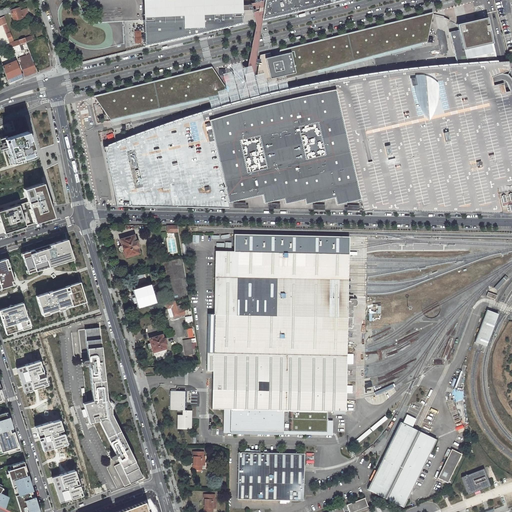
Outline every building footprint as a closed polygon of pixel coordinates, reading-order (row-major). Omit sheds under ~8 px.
[(183,2),(143,4),(143,11),(146,11),(146,9),(151,9),(151,11),(153,11),(153,14),(143,14),(145,43),(155,43),(216,28),(233,24),(232,22),(242,22),(242,10),(242,4),(241,0),(235,0),(216,1),(183,2)] [(251,3),(242,4),(242,10),(252,10),(253,10),(261,9),(263,9),(264,0),(252,3),(251,3)] [(264,0),(263,9),(262,19),(310,7),(337,0),(264,0)] [(508,0),(497,3),(500,15),(511,12),(508,0)] [(0,9),(0,15),(12,11),(14,20),(28,16),(26,9),(23,9),(22,6),(11,10),(10,6),(0,9)] [(309,42),(279,50),(289,49),(289,48),(299,47),(298,46),(309,45),(305,73),(310,72),(317,70),(314,66),(318,41),(328,40),(328,38),(337,38),(337,36),(347,35),(347,34),(357,33),(357,31),(366,29),(376,27),(376,26),(386,26),(386,24),(396,23),(396,22),(405,21),(405,19),(415,18),(415,17),(425,16),(425,14),(432,14),(432,12),(415,16),(376,26),(318,40),(314,41),(309,42)] [(511,13),(511,12),(498,16),(508,50),(509,50),(511,61),(511,13)] [(314,66),(317,70),(325,68),(335,65),(412,45),(416,44),(426,41),(431,15),(432,14),(425,14),(425,16),(415,17),(415,18),(405,19),(405,21),(396,22),(396,23),(386,24),(386,26),(376,26),(376,27),(366,29),(357,31),(357,33),(347,34),(347,35),(337,36),(337,38),(328,38),(328,40),(318,41),(314,66)] [(9,41),(13,40),(4,16),(0,17),(0,25),(2,25),(9,41)] [(357,209),(511,212),(511,80),(508,62),(497,63),(487,18),(457,25),(458,30),(449,32),(456,65),(436,67),(416,69),(380,73),(349,78),(307,87),(295,89),(279,92),(218,108),(166,125),(104,148),(116,204),(123,204),(244,207),(357,209)] [(33,40),(32,35),(9,43),(11,47),(26,42),(33,40)] [(28,48),(26,42),(11,47),(13,53),(28,48)] [(256,79),(259,84),(276,80),(275,77),(285,75),(285,78),(296,76),(305,73),(309,45),(298,46),(299,47),(289,48),(289,49),(279,50),(280,55),(270,56),(270,53),(260,55),(257,69),(256,79)] [(19,59),(25,77),(37,72),(29,51),(26,52),(27,56),(19,59)] [(3,67),(9,83),(23,77),(17,61),(3,67)] [(94,96),(95,97),(105,94),(105,95),(114,91),(115,92),(124,89),(124,90),(134,87),(144,84),(144,85),(153,82),(163,79),(163,80),(173,77),(173,78),(182,74),(183,76),(192,72),(192,73),(202,70),(202,71),(212,67),(211,66),(94,96)] [(95,97),(110,119),(224,93),(225,87),(212,67),(202,71),(202,70),(192,73),(192,72),(183,76),(182,74),(173,78),(173,77),(163,80),(163,79),(153,82),(144,85),(144,84),(134,87),(124,90),(124,89),(115,92),(114,91),(105,95),(105,94),(95,97)] [(37,160),(28,131),(1,140),(0,136),(0,158),(14,154),(19,166),(37,160)] [(0,234),(54,217),(43,184),(24,190),(29,203),(0,211),(0,234)] [(213,371),(212,409),(227,409),(227,430),(327,431),(328,410),(334,410),(346,410),(346,398),(346,379),(347,368),(347,350),(347,328),(348,300),(348,295),(348,292),(348,284),(348,275),(348,267),(348,259),(349,248),(349,240),(349,236),(234,234),(233,252),(215,252),(214,314),(208,314),(207,370),(213,371)] [(134,235),(125,238),(120,239),(122,245),(120,246),(119,247),(119,248),(120,250),(120,251),(121,252),(124,251),(125,257),(139,252),(137,247),(139,246),(137,241),(136,241),(134,235)] [(67,239),(22,254),(29,274),(73,260),(67,239)] [(7,259),(0,260),(0,289),(15,284),(7,259)] [(77,271),(71,274),(73,280),(80,277),(77,271)] [(86,302),(80,281),(37,296),(43,316),(86,302)] [(136,291),(137,295),(138,300),(139,304),(152,300),(151,296),(152,296),(151,291),(149,291),(148,287),(143,288),(140,290),(136,291)] [(350,300),(348,300),(347,328),(352,328),(353,306),(356,306),(357,304),(357,301),(356,299),(353,299),(350,299),(350,300)] [(23,303),(0,309),(0,317),(6,335),(30,327),(23,303)] [(475,342),(486,346),(498,314),(487,310),(475,342)] [(186,326),(194,325),(193,316),(185,317),(186,326)] [(107,399),(99,328),(85,329),(78,330),(81,352),(87,352),(88,359),(82,360),(82,362),(86,402),(83,403),(88,422),(93,421),(111,459),(117,457),(118,460),(120,463),(114,466),(124,486),(143,477),(111,413),(111,405),(107,399)] [(150,338),(151,342),(152,347),(154,352),(166,348),(165,343),(166,343),(165,338),(163,339),(162,334),(158,336),(154,337),(150,338)] [(23,346),(45,342),(44,335),(22,339),(23,346)] [(194,349),(197,349),(197,339),(184,340),(184,355),(194,355),(194,349)] [(38,347),(41,359),(47,357),(44,346),(38,347)] [(167,351),(156,354),(158,360),(169,357),(167,351)] [(53,384),(46,359),(19,367),(27,392),(53,384)] [(178,415),(178,428),(193,428),(194,410),(185,410),(186,391),(170,390),(169,409),(177,410),(183,410),(183,415),(178,415)] [(0,456),(22,449),(15,430),(11,417),(10,417),(8,412),(0,414),(0,456)] [(407,414),(403,423),(412,427),(416,419),(407,414)] [(373,431),(387,419),(385,416),(370,428),(373,431)] [(66,417),(36,426),(60,501),(71,497),(71,499),(85,495),(81,482),(79,483),(75,470),(63,473),(61,464),(68,463),(63,444),(73,441),(66,417)] [(400,421),(367,489),(403,507),(436,439),(417,430),(412,427),(403,423),(400,421)] [(357,444),(372,431),(369,429),(355,441),(357,444)] [(448,483),(462,454),(451,449),(447,458),(437,478),(448,483)] [(204,456),(204,452),(192,451),(192,456),(194,456),(193,470),(201,470),(202,468),(204,468),(204,465),(205,465),(205,456),(204,456)] [(302,453),(237,451),(235,498),(301,499),(302,470),(302,453)] [(20,511),(41,511),(36,496),(34,489),(25,460),(12,465),(13,468),(6,470),(20,511)] [(490,486),(483,468),(461,477),(468,494),(474,492),(479,490),(490,486)] [(0,505),(7,509),(11,497),(2,493),(4,488),(0,485),(0,505)] [(215,494),(204,494),(204,498),(204,511),(212,511),(213,508),(216,508),(216,499),(215,499),(215,494)] [(349,511),(352,511),(368,506),(364,498),(347,505),(349,511)] [(111,511),(147,511),(144,500),(111,511)]
